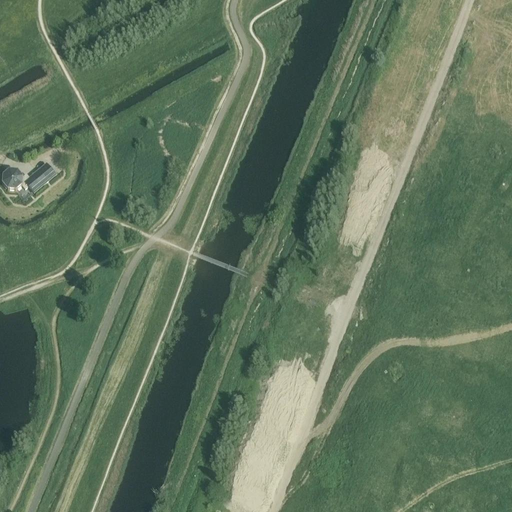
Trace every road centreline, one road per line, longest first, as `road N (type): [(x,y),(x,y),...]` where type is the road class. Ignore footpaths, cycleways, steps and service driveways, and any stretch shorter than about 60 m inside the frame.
road 1 (unknown): [(229,0),(237,65),(161,224),(92,270),(59,310),(49,426),(11,511)]
road 2 (track): [(173,511),(378,0)]
